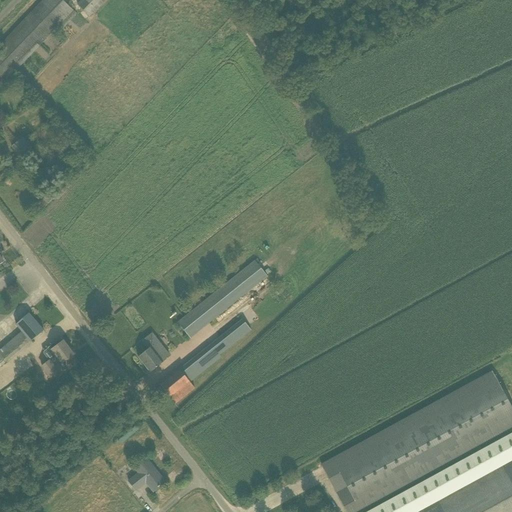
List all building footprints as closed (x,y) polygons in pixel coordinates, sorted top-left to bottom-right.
[(73,10),(62,0),(44,0),(0,46),(0,78),(4,83),(56,28),(59,31),(76,14),(73,10)] [(83,0),(81,2),(78,5),(89,17),(105,0),(83,0)] [(12,148),(21,159),(32,151),(24,139),(12,148)] [(255,261),(179,323),(191,338),(207,324),(211,329),(271,281),(255,261)] [(135,308),(124,313),(129,323),(140,318),(135,308)] [(22,331),(31,342),(44,331),(29,313),(16,324),(22,331)] [(138,357),(150,373),(164,362),(162,360),(191,338),(179,323),(176,320),(151,340),(149,337),(143,341),(149,349),(138,357)] [(220,355),(251,330),(243,320),(180,370),(190,382),(221,357),(220,355)] [(74,355),(64,341),(61,338),(48,348),(55,357),(50,361),(42,367),(51,378),(58,372),(59,374),(67,369),(63,363),(74,355)] [(180,370),(160,385),(175,404),(195,389),(190,382),(180,370)] [(511,511),(511,407),(492,372),(321,465),(333,486),(332,486),(346,511),(511,511)] [(136,470),(137,470),(139,473),(129,481),(136,491),(146,483),(154,492),(166,483),(148,461),(136,470)]
